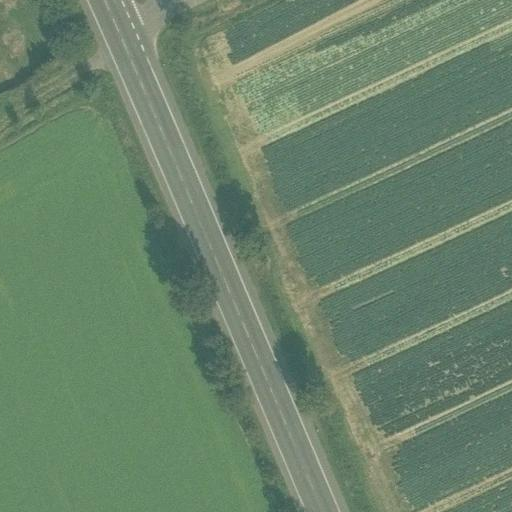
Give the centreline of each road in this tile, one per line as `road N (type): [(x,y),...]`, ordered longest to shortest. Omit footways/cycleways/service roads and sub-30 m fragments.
road 1 (secondary): [(320,511),(119,37)]
road 2 (track): [(0,119),(96,62),(119,37)]
